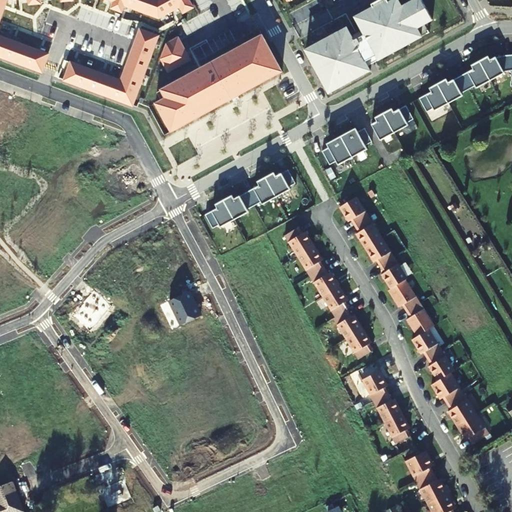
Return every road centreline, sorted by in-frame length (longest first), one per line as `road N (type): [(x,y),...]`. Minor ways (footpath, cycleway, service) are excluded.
road 1 (residential): [(171,203),(281,427),(273,451),(190,491),(160,488),(38,314)]
road 2 (residential): [(482,511),(321,208)]
road 3 (residential): [(171,203),(124,119),(0,74)]
road 4 (residential): [(484,29),(322,118)]
road 5 (residential): [(171,203),(97,246),(38,314)]
road 6 (residential): [(322,118),(171,203)]
road 7 (residential): [(322,118),(261,0)]
